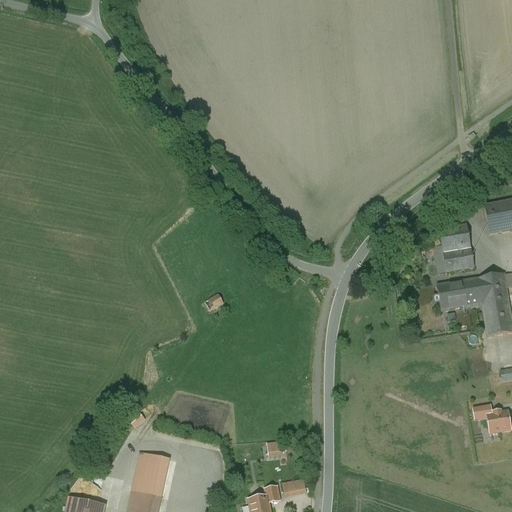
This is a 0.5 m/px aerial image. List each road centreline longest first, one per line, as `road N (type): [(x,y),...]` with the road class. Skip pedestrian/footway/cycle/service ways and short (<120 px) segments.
road 1 (unclassified): [(92,21),(279,257),(348,277)]
road 2 (secondary): [(325,511),(329,353),(348,277)]
road 3 (secondary): [(348,277),(396,216),(511,129)]
